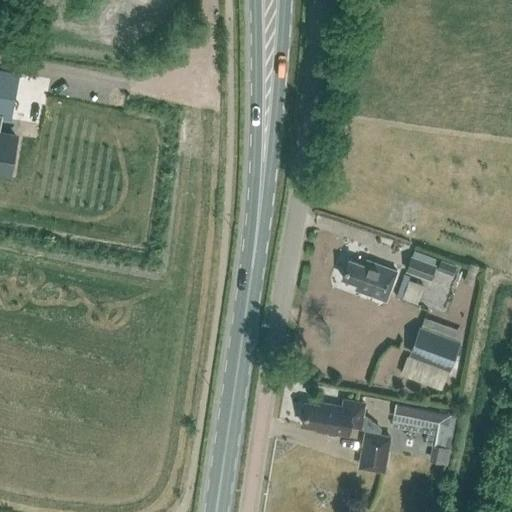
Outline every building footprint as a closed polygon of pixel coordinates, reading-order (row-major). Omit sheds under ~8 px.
[(0,69),(0,116),(6,118),(11,119),(19,73),(0,69)] [(0,169),(9,171),(16,136),(3,133),(6,118),(0,116),(0,169)] [(431,278),(436,265),(412,256),(407,269),(431,278)] [(367,259),(365,264),(350,258),(343,277),(358,283),(356,288),(386,299),(397,270),(367,259)] [(438,270),(453,275),(457,265),(442,259),(438,270)] [(457,280),(452,308),(466,311),(472,283),(457,280)] [(460,341),(420,325),(409,354),(449,370),(460,341)] [(449,370),(407,355),(400,373),(442,389),(449,370)] [(349,433),(351,426),(362,428),(366,400),(343,396),(341,406),(322,403),(322,405),(307,403),(304,422),(318,424),(318,427),(327,429),(327,434),(335,436),(338,431),(349,433)] [(454,412),(396,402),(393,417),(437,424),(433,443),(448,446),(454,412)] [(380,426),(365,415),(364,417),(362,426),(365,429),(358,466),(385,471),(392,434),(379,432),(380,426)]
